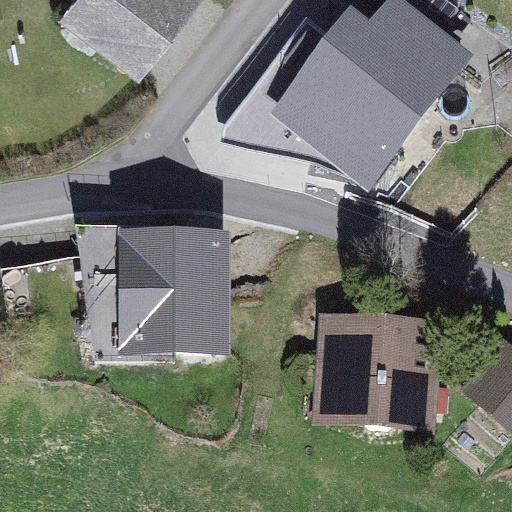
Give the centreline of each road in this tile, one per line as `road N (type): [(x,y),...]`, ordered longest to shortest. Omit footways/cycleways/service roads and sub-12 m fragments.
road 1 (unclassified): [(511,290),(312,212),(234,193),(129,188)]
road 2 (residential): [(129,188),(264,0)]
road 3 (unclassified): [(129,188),(0,207)]
